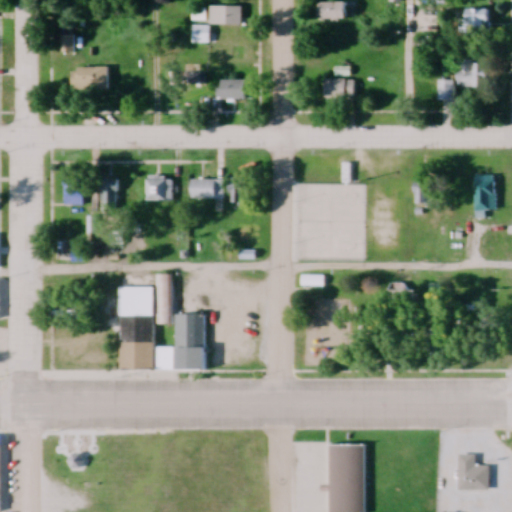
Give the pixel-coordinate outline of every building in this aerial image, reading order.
[(350,22),(350,4),(319,4),(319,22),(350,22)] [(244,8),(213,8),(213,26),(244,26),(244,8)] [(469,34),(492,34),(492,11),(469,11),(469,34)] [(211,28),(195,28),(195,44),(211,44),(211,28)] [(488,65),(463,64),(462,87),(488,88),(488,65)] [(110,69),(73,69),(73,93),(110,93),(110,69)] [(326,101),(356,101),(356,81),(326,81),(326,101)] [(249,82),(223,82),(223,102),(249,102),(249,82)] [(497,214),(497,178),(477,178),(477,220),(489,220),(489,214),(497,214)] [(149,203),(175,203),(175,179),(149,179),(149,203)] [(249,205),(249,179),(232,179),(232,205),(249,205)] [(194,201),(225,201),(225,181),(194,181),(194,201)] [(85,207),(85,182),(67,182),(67,207),(85,207)] [(433,184),(417,184),(417,205),(433,205),(433,184)] [(208,371),(208,316),(178,317),(178,349),(157,349),(157,327),(175,327),(175,276),(157,276),(157,289),(123,289),(124,372),(208,371)] [(332,447),(332,511),(367,511),(367,447),(332,447)] [(491,492),(491,468),(478,468),(478,457),(461,457),(461,492),(491,492)]
